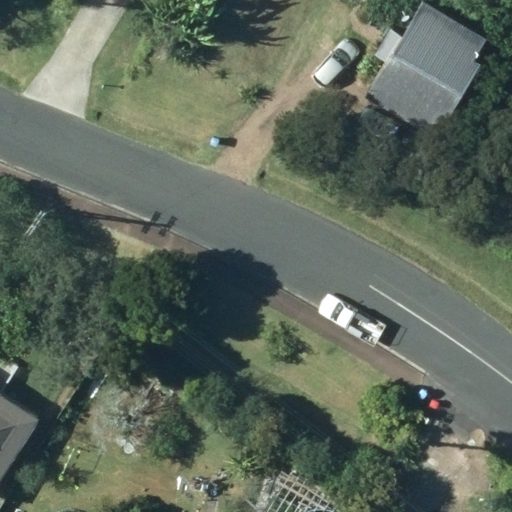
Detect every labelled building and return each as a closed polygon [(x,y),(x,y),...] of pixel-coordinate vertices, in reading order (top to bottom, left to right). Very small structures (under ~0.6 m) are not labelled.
[(388,0),(378,16),(404,33),(425,0),(388,0)] [(495,39),(434,2),(411,39),(396,29),(380,56),(395,65),(375,97),(436,134),(446,119),(453,124),(488,68),(481,64),(495,39)] [(0,485),(43,418),(0,390),(0,485)] [(426,411),(365,497),(385,511),(435,511),(480,450),(426,411)] [(308,456),(267,511),(385,511),(365,497),(308,456)]
